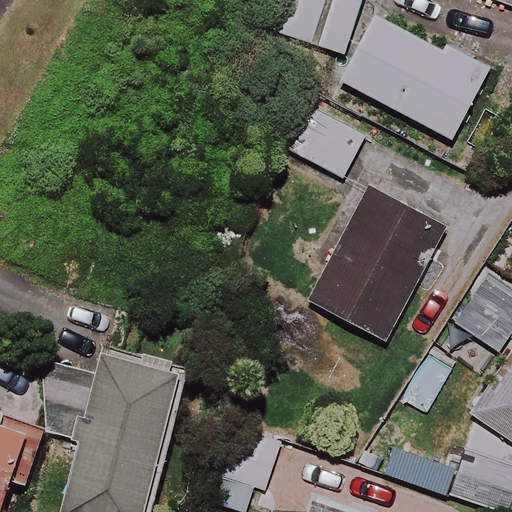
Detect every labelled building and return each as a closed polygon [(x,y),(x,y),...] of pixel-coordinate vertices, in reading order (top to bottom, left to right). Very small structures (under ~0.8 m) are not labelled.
[(363,0),(289,0),(277,35),(344,58),(363,0)] [(442,55),(376,21),(343,85),(453,142),(489,72),(445,49),(442,55)] [(364,143),(308,112),(287,152),(342,182),(364,143)] [(443,236),(369,198),(313,308),(387,346),(443,236)] [(511,336),(511,290),(489,275),(453,328),(498,358),(511,336)] [(101,377),(44,363),(48,433),(83,442),(62,511),(148,511),(186,380),(107,358),(101,377)] [(511,361),(471,416),(511,446),(511,361)] [(45,431),(0,415),(0,509),(3,510),(13,481),(27,485),(45,431)] [(281,446),(219,426),(203,474),(265,495),(281,446)] [(507,511),(511,498),(511,464),(466,450),(450,498),(491,511),(507,511)] [(364,511),(317,496),(312,511),(364,511)]
